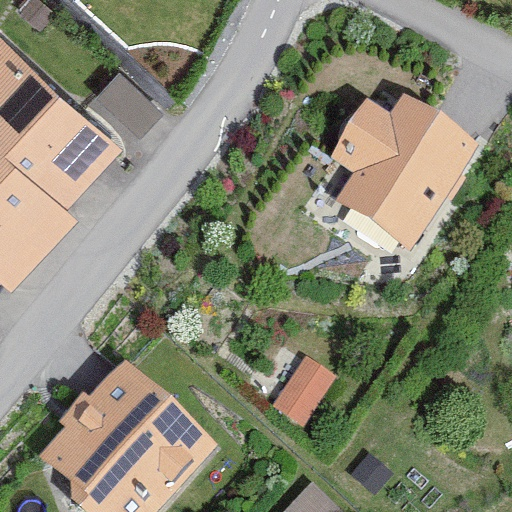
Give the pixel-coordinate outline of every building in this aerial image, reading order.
[(124,141),(0,23),(0,269),(9,278),(75,208),(67,201),(124,141)] [(142,127),(165,97),(119,61),(96,91),(142,127)] [(331,161),(351,175),(334,200),(410,251),(477,151),(405,104),(382,140),(357,123),(331,161)] [(302,353),(274,406),(307,424),(335,371),(302,353)] [(126,365),(39,461),(96,511),(157,511),(217,447),(126,365)] [(354,511),(315,476),(281,511),(354,511)]
